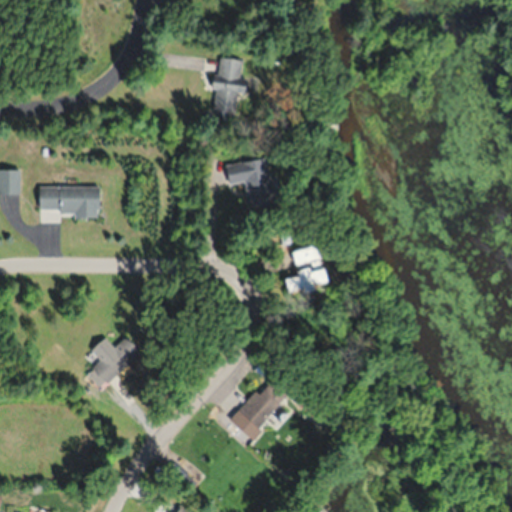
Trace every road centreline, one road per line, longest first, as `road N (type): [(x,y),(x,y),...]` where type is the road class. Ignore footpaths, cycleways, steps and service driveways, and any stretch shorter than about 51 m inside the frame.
road 1 (residential): [(10,267),(195,257),(217,264),(233,285),(237,338),(228,365),(161,435),(112,511)]
road 2 (residential): [(0,107),(61,106),(101,91),(129,56),(142,0)]
